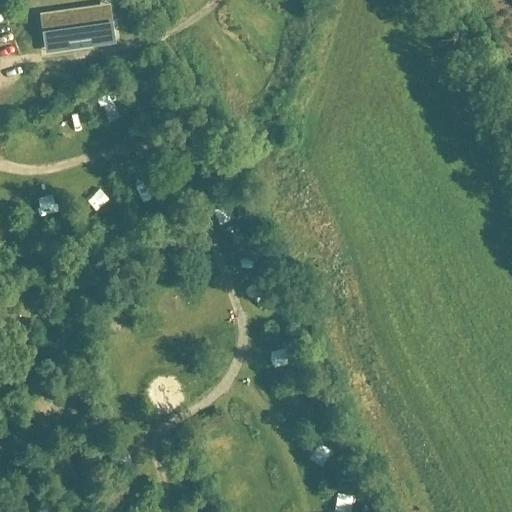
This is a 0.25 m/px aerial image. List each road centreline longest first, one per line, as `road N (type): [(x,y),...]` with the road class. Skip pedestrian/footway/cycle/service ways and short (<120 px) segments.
road 1 (track): [(242,315),(175,154),(150,147),(26,171),(0,167)]
road 2 (track): [(234,370),(269,410),(303,500)]
